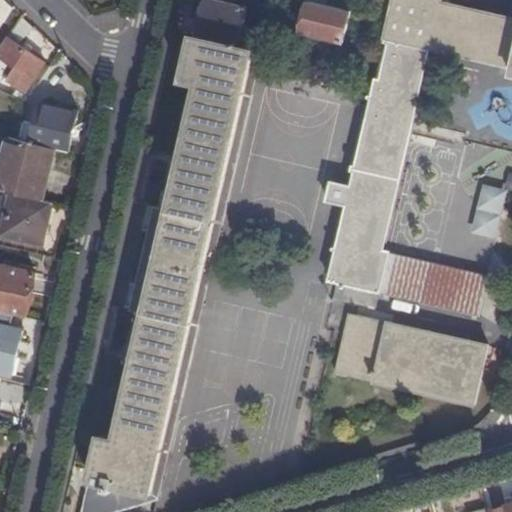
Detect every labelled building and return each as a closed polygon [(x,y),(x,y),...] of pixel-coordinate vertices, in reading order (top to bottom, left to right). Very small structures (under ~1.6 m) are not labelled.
[(217,0),(207,0),(199,37),(237,46),(247,7),(217,0)] [(511,18),(441,2),(441,0),(393,0),(352,184),(331,180),(327,199),(348,204),(331,279),(477,313),(486,275),(385,251),(430,48),(511,66),(511,18)] [(326,5),(308,1),(301,32),(342,42),(349,11),(326,5)] [(199,37),(193,36),(183,81),(198,84),(170,209),(154,206),(130,310),(145,313),(117,439),(101,436),(83,511),(111,511),(158,499),(200,315),(260,52),(237,46),(199,37)] [(43,62),(7,38),(0,48),(0,57),(14,67),(9,75),(6,80),(25,92),(43,62)] [(0,57),(0,69),(9,75),(14,67),(0,57)] [(54,149),(67,152),(76,113),(39,104),(35,122),(30,143),(54,149)] [(30,143),(35,122),(22,119),(17,140),(30,143)] [(0,176),(0,192),(10,195),(35,200),(42,169),(49,171),(54,149),(30,143),(17,140),(10,138),(0,176)] [(35,200),(41,202),(49,171),(42,169),(35,200)] [(42,245),(51,204),(41,202),(35,200),(10,195),(1,235),(42,245)] [(18,264),(5,261),(4,267),(16,270),(18,264)] [(0,312),(24,318),(34,275),(16,270),(4,267),(0,266),(0,312)] [(475,405),(488,344),(388,321),(349,313),(335,372),(396,386),(475,405)] [(0,374),(11,377),(21,331),(0,325),(0,374)]
